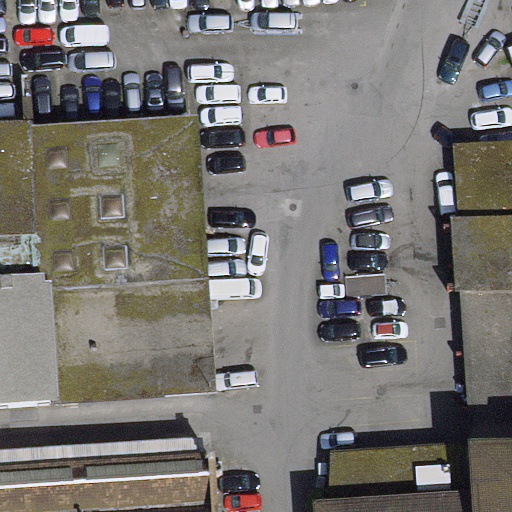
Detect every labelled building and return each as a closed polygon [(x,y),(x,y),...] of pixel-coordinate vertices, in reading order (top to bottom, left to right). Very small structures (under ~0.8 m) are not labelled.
[(196,284),(185,121),(25,132),(34,257),(36,295),(196,284)] [(0,258),(34,257),(25,132),(0,134),(0,258)] [(511,511),(511,163),(451,168),(459,294),(463,293),(474,455),(331,464),(329,511),(511,511)] [(0,273),(0,409),(18,409),(10,297),(36,295),(34,257),(0,258),(0,259),(1,274),(0,273)] [(196,284),(36,295),(10,297),(18,409),(203,395),(196,284)] [(0,511),(211,511),(208,464),(0,478),(0,511)]
